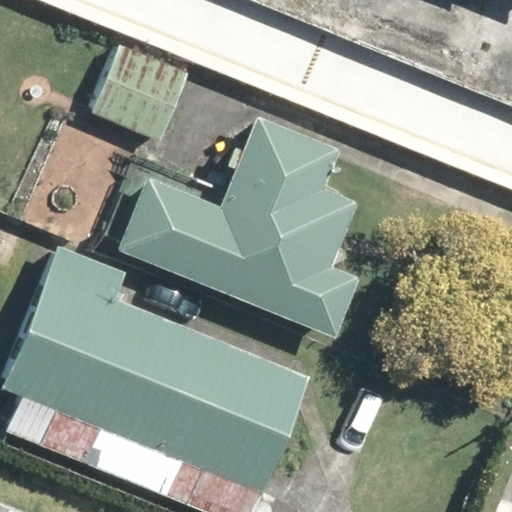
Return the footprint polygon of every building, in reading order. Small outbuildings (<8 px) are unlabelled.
[(511,0),(481,0),(511,12),(511,0)] [(188,69),(124,42),(93,114),(157,141),(188,69)] [(340,145),(258,112),(222,203),(133,167),(103,242),(337,335),(362,272),(331,260),(357,196),(324,183),(340,145)] [(33,223),(0,209),(0,267),(13,273),(33,223)] [(62,245),(2,385),(24,394),(9,426),(205,511),(250,511),(318,357),(62,245)]
